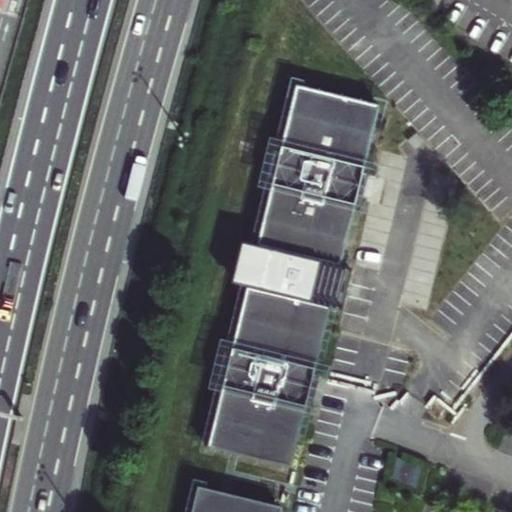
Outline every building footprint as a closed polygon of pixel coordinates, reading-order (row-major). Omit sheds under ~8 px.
[(380,105),(295,84),(278,152),(271,179),(255,247),(290,255),(289,257),(320,265),(320,262),(341,267),(357,200),(363,173),(380,105)] [(266,178),(271,179),(278,152),(272,151),(266,178)] [(363,173),(357,200),(363,201),(369,175),(363,173)] [(280,295),(246,286),(229,355),(223,381),(206,448),(292,469),(308,402),(314,375),(331,307),(311,302),(320,265),(289,257),(280,295)] [(224,353),(217,380),(223,381),(229,355),(224,353)] [(308,402),(314,403),(320,377),(314,375),(308,402)] [(419,494),(424,471),(392,463),(386,485),(419,494)] [(281,511),(283,505),(201,485),(194,511),(281,511)]
